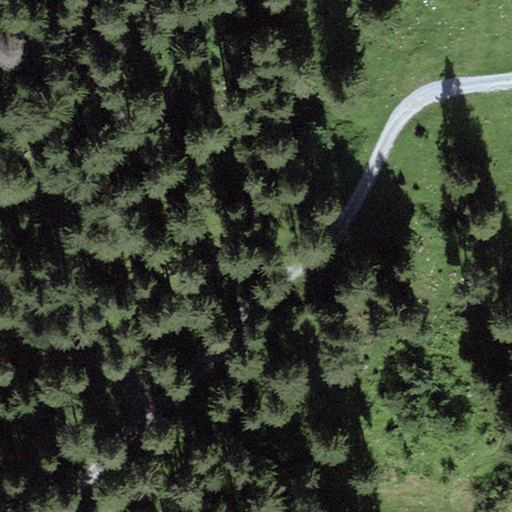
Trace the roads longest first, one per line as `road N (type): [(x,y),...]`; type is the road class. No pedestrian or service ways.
road 1 (track): [(146,415),(330,236),(400,117),(442,77),(511,66)]
road 2 (track): [(0,369),(106,365),(134,378),(146,415)]
road 3 (track): [(65,511),(146,415)]
